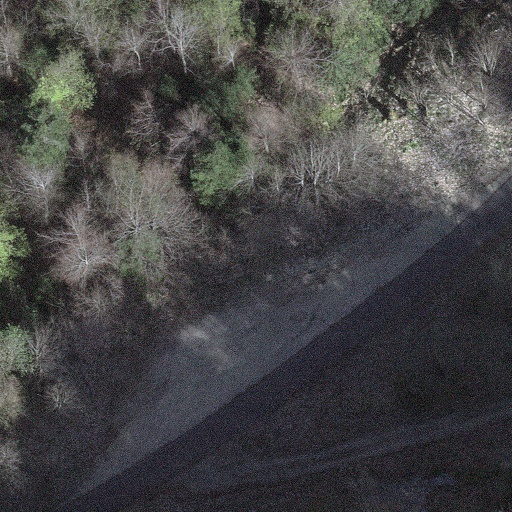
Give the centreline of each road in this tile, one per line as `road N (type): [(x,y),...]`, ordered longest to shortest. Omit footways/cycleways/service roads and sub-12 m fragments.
road 1 (unclassified): [(69,511),(347,339),(511,192)]
road 2 (track): [(511,410),(357,453),(126,483)]
